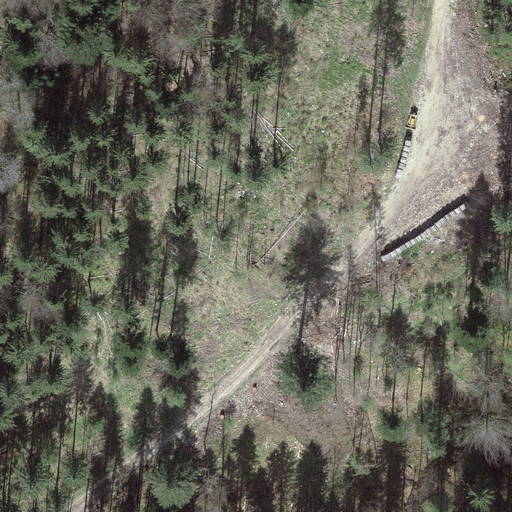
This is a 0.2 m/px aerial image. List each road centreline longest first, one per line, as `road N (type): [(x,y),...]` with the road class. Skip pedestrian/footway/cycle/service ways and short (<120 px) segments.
road 1 (track): [(433,0),(392,169),(332,267),(282,327)]
road 2 (track): [(282,327),(192,422),(72,511)]
